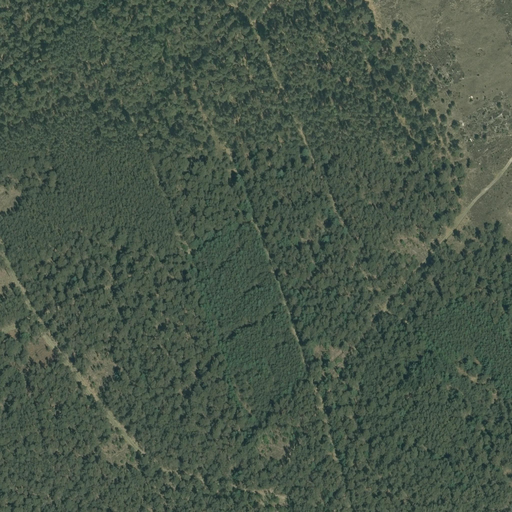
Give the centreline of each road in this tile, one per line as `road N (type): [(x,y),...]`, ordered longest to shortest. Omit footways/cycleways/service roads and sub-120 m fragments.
road 1 (track): [(0,331),(253,220),(347,511)]
road 2 (track): [(272,0),(254,20),(382,309),(435,351),(493,457)]
road 3 (track): [(0,236),(33,316),(148,464),(350,511)]
road 4 (track): [(259,511),(382,309),(511,159)]
